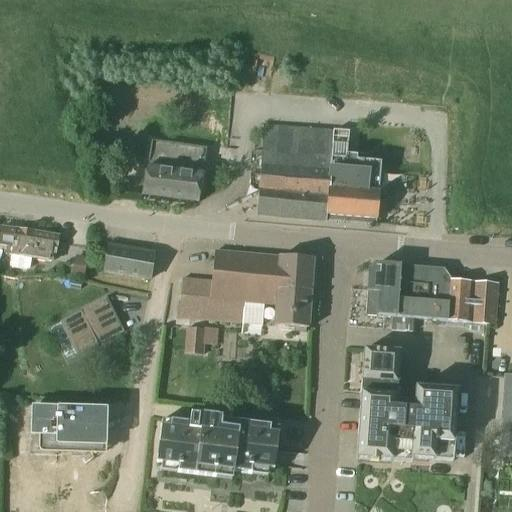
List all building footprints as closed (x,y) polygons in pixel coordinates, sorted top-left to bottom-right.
[(257,217),(278,218),(311,221),(326,216),(377,220),(381,163),(356,161),(357,157),(347,156),(349,133),(264,127),(257,217)] [(202,176),(200,175),(200,171),(203,171),(206,150),(151,142),(148,163),(150,163),(149,168),(147,168),(143,196),(198,204),(202,176)] [(413,198),(425,199),(426,175),(414,174),(413,198)] [(54,263),(58,238),(1,229),(0,234),(0,245),(12,247),(11,256),(54,263)] [(150,281),(154,255),(108,247),(104,273),(150,281)] [(262,326),(264,305),(265,285),(280,286),(280,280),(312,282),(314,261),(279,258),(279,259),(214,254),(211,283),(181,280),(178,319),(262,326)] [(71,274),(83,277),(88,258),(76,255),(71,274)] [(442,272),(383,267),(373,267),(369,271),(365,317),(494,327),(497,286),(450,283),(442,272)] [(308,330),(312,282),(280,280),(280,286),(265,285),(264,305),(275,306),(274,327),(308,330)] [(80,291),(81,285),(71,283),(69,289),(80,291)] [(77,357),(122,333),(105,301),(60,325),(77,357)] [(186,330),(184,356),(203,357),(204,346),(212,347),(212,346),(217,347),(218,331),(204,329),(204,331),(186,330)] [(389,463),(388,464),(411,465),(411,461),(452,463),(457,393),(415,390),(413,411),(396,410),(399,354),(364,351),(361,395),(356,461),(389,463)] [(511,379),(505,379),(500,452),(511,452),(511,379)] [(85,450),(106,451),(107,410),(31,407),(30,437),(55,438),(54,449),(73,450),(74,438),(85,439),(85,450)] [(274,471),(275,467),(280,429),(222,421),(222,419),(198,416),(198,418),(191,417),(190,425),(162,421),(156,464),(162,464),(161,472),(233,481),(234,473),(268,478),(269,470),(274,471)]
